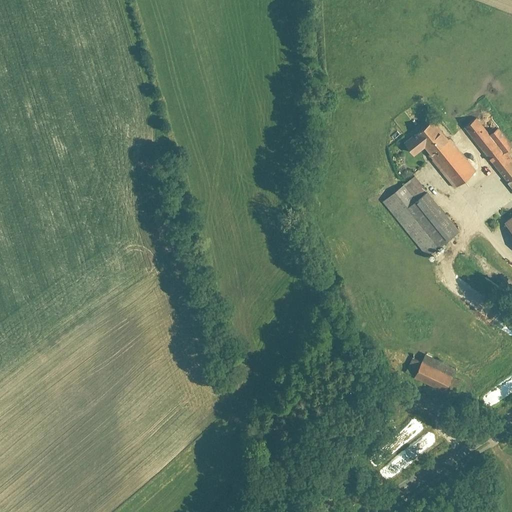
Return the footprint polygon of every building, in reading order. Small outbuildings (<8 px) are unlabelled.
[(423,101),(396,122),(407,137),(435,116),(423,101)] [(511,155),(480,116),(463,130),(511,191),(511,155)] [(411,159),(424,149),(455,189),(475,174),(434,121),(414,136),(417,139),(403,149),(411,159)] [(415,176),(383,204),(428,257),(460,229),(415,176)] [(424,357),(413,380),(444,394),(454,371),(424,357)]
